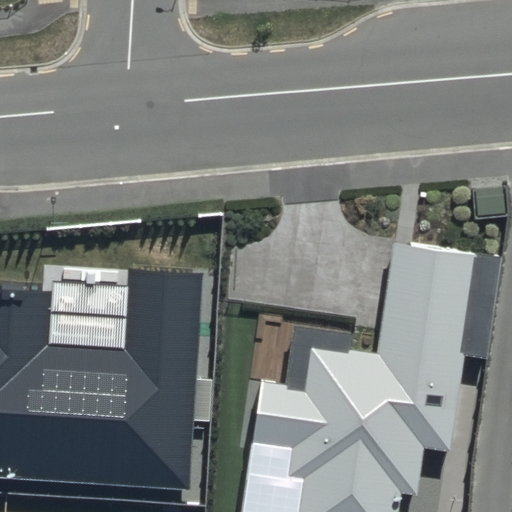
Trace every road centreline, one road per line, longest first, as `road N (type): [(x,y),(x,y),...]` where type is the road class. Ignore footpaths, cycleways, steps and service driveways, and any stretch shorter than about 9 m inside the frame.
road 1 (residential): [(127,105),(511,73)]
road 2 (residential): [(0,116),(127,105)]
